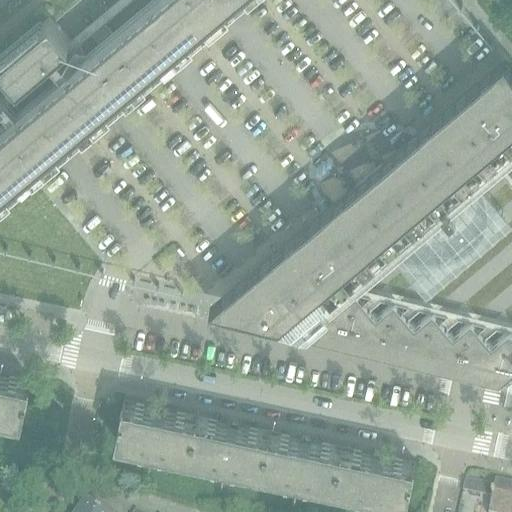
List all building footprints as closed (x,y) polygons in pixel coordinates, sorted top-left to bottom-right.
[(0,192),(134,80),(230,0),(151,0),(0,127),(0,192)] [(0,61),(18,83),(69,39),(49,15),(0,56),(0,61)] [(511,63),(505,55),(210,303),(501,374),(511,364),(511,63)] [(0,415),(21,420),(29,382),(0,376),(0,415)] [(156,409),(124,403),(116,440),(189,456),(197,418),(166,412),(167,407),(156,405),(156,409)] [(189,456),(208,459),(262,471),(270,433),(239,427),(240,423),(229,420),(228,425),(197,418),(189,456)] [(301,440),(290,437),(270,433),(262,471),(334,486),(342,448),(312,442),(312,438),(302,435),(301,440)] [(334,486),(352,490),(408,501),(416,464),(384,457),(385,453),(374,451),(373,455),(342,448),(334,486)] [(511,511),(511,488),(497,486),(491,511),(511,511)] [(77,511),(99,511),(83,501),(77,511)]
